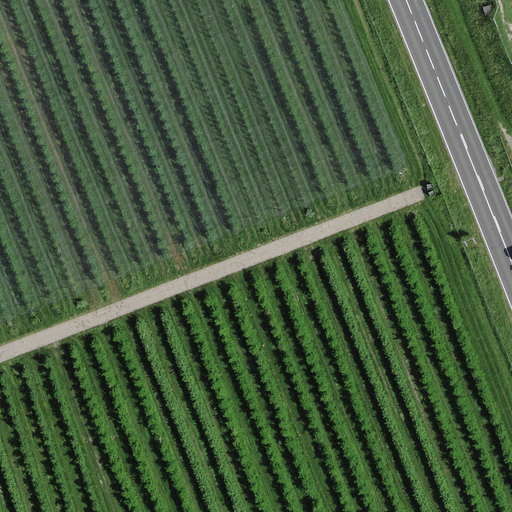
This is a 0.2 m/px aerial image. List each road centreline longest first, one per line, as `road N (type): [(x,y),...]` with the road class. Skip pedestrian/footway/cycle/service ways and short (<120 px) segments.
road 1 (track): [(0,358),(408,203)]
road 2 (primary): [(406,0),(511,261)]
